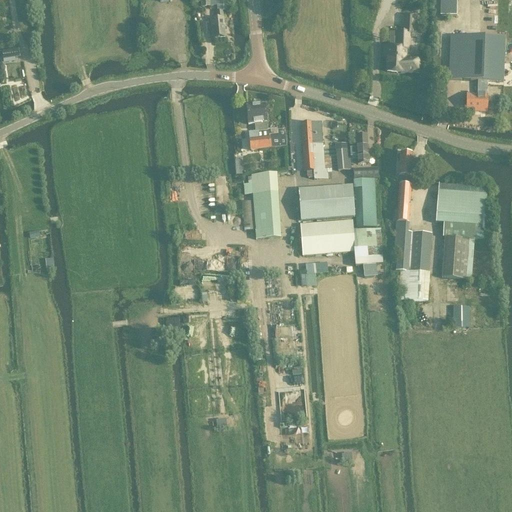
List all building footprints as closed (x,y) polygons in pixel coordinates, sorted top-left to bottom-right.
[(209,0),(201,0),(202,8),(210,7),(209,0)] [(216,12),(217,20),(211,20),(213,41),(225,39),(223,17),(223,13),(229,12),(227,0),(216,0),(218,12),(216,12)] [(441,0),(441,17),(457,17),(457,0),(441,0)] [(384,48),(383,58),(387,58),(387,73),(419,74),(420,59),(405,59),(405,50),(408,50),(409,39),(416,39),(417,16),(405,16),(404,38),(398,37),(397,49),(384,48)] [(503,83),(504,39),(465,38),(465,34),(451,34),(451,38),(450,37),(449,81),(478,82),(478,97),(467,96),(467,110),(480,110),(480,113),(487,113),(488,97),(487,97),(487,82),(503,83)] [(254,125),(255,133),(248,133),(249,139),(235,141),(237,154),(250,152),(250,153),(271,150),(287,148),(285,136),(285,130),(277,131),(277,136),(271,136),(270,131),(267,132),(265,106),(246,108),(248,126),(254,125)] [(321,125),(301,126),(304,174),(306,174),(307,179),(308,181),(313,180),(313,182),(327,181),(326,171),(324,172),(321,125)] [(356,137),(357,152),(357,160),(357,165),(368,165),(367,157),(367,137),(356,137)] [(336,152),(338,167),(338,172),(351,171),(350,159),(347,160),(347,151),(336,152)] [(400,155),(398,178),(400,178),(409,179),(411,179),(413,156),(400,155)] [(376,169),(353,170),(354,181),(375,180),(377,180),(379,180),(379,177),(378,169),(376,169)] [(249,187),(244,187),(245,197),(253,196),(254,202),(256,232),(256,242),(280,240),(276,177),(252,179),(252,180),(248,180),(249,187)] [(354,182),(353,182),(355,217),(356,229),(377,227),(375,189),(375,180),(354,182)] [(399,186),(397,223),(409,224),(412,187),(399,186)] [(438,187),(435,225),(443,225),(442,239),(444,240),(441,279),(466,281),(469,242),(474,242),(482,243),(483,235),(484,236),(487,196),(485,195),(486,190),(438,187)] [(298,192),(300,223),(355,220),(352,188),(298,192)] [(351,225),(300,228),(302,257),(353,254),(353,250),(354,250),(355,267),(363,267),(375,266),(383,265),(382,257),(380,231),(378,231),(352,232),(351,225)] [(396,232),(394,253),(397,253),(396,272),(429,274),(432,235),(408,233),(396,232)] [(400,273),(398,302),(427,304),(429,284),(419,284),(420,274),(400,273)] [(453,308),(452,329),(472,330),(473,309),(453,308)]
